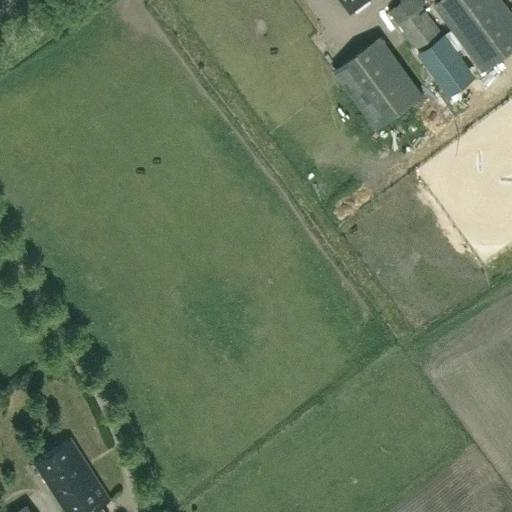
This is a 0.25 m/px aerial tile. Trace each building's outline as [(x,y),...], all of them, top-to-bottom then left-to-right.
[(362,0),(343,0),(350,9),(362,0)] [(440,0),(435,4),(483,69),(511,47),(511,13),(502,0),(440,0)] [(421,8),(397,25),(460,109),(484,91),(421,8)] [(423,94),(381,37),(335,71),(377,128),(423,94)] [(66,511),(89,511),(110,499),(71,437),(33,461),(66,511)] [(60,511),(52,495),(42,500),(47,511),(60,511)]
